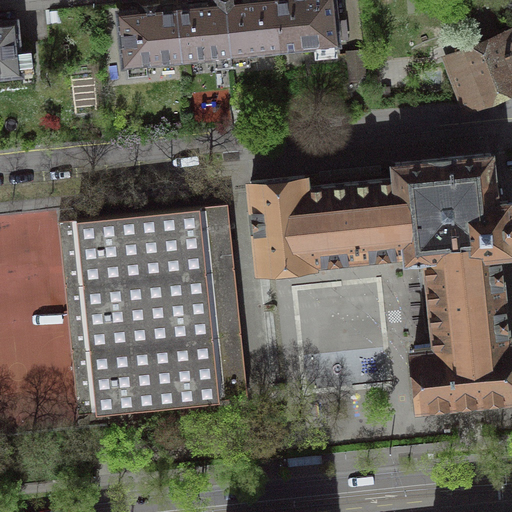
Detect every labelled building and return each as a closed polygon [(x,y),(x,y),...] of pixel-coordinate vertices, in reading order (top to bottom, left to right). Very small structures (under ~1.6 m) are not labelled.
[(210,0),(211,2),(177,5),(182,58),(214,55),(215,66),(232,64),(225,0),(210,0)] [(280,48),(274,0),(225,0),(232,64),(249,63),(248,52),(280,48)] [(274,0),(280,48),(314,45),(315,56),(339,53),(333,0),(274,0)] [(182,58),(177,5),(160,7),(160,4),(150,5),(142,6),(142,9),(118,11),(124,64),(126,64),(127,75),(148,73),(147,62),(182,58)] [(0,74),(20,72),(20,71),(32,69),(30,49),(18,50),(15,20),(0,21),(0,74)] [(460,56),(446,61),(463,104),(511,85),(511,35),(468,52),(465,44),(457,48),(460,56)] [(355,51),(348,52),(351,80),(365,78),(363,50),(355,51)] [(435,346),(413,348),(418,404),(511,394),(511,360),(510,339),(508,339),(499,248),(511,246),(511,242),(511,241),(511,233),(511,234),(511,232),(511,224),(510,216),(510,214),(511,214),(511,208),(508,208),(507,201),(495,202),(491,153),(395,162),(396,177),(306,186),(305,175),(250,181),(252,199),(259,266),(314,261),(314,259),(404,250),(405,258),(426,256),(431,302),(435,346)] [(78,411),(247,394),(238,298),(228,202),(58,219),(70,334),(78,411)] [(321,454),(287,457),(288,466),(322,462),(321,454)]
